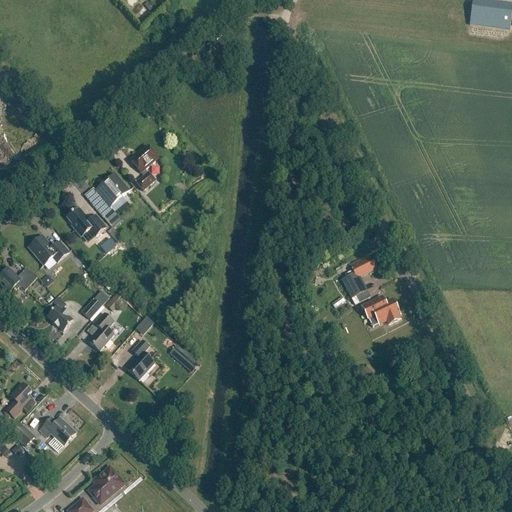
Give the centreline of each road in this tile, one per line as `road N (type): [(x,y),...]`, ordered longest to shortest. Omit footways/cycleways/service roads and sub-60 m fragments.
road 1 (residential): [(511,487),(282,22)]
road 2 (track): [(195,504),(253,16)]
road 3 (residential): [(0,228),(255,15)]
road 4 (unclassified): [(114,428),(0,321)]
road 5 (unclassified): [(204,511),(114,428)]
road 6 (residential): [(27,511),(114,428)]
